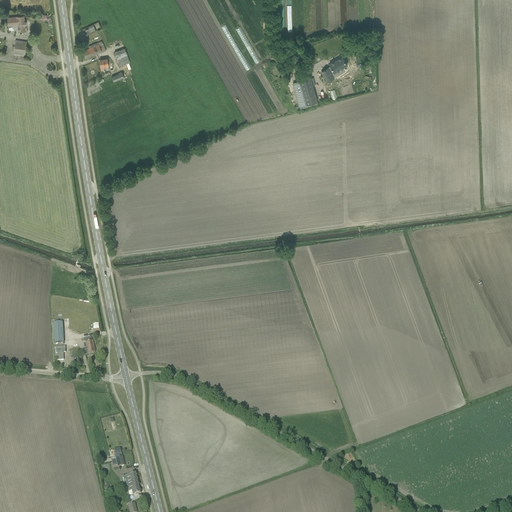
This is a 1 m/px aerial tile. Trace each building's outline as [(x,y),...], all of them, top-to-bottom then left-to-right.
[(18,24),(19,31),(26,30),(24,15),(7,17),(8,25),(18,24)] [(87,35),(92,33),(96,32),(94,27),(85,31),(87,35)] [(16,40),(14,55),(25,56),(27,42),(16,40)] [(86,58),(102,52),(99,45),(83,51),(86,58)] [(120,67),(130,62),(124,48),(113,52),(120,67)] [(327,82),(335,78),(332,73),(335,71),(336,72),(347,65),(342,57),(329,64),(331,67),(329,68),(328,67),(321,72),(327,82)] [(109,70),(108,66),(107,59),(99,60),(101,70),(102,70),(103,71),(109,70)] [(112,77),(114,82),(124,77),(122,72),(112,77)] [(311,78),(299,81),(305,105),(317,102),(311,78)] [(63,323),(53,323),(54,344),(64,343),(63,323)] [(95,353),(92,338),(85,339),(86,343),(85,343),(88,354),(95,353)] [(124,466),(122,457),(116,459),(116,460),(118,467),(124,466)] [(125,476),(127,486),(138,484),(136,474),(125,476)] [(141,494),(138,484),(127,486),(128,492),(132,491),(133,495),(141,494)]
